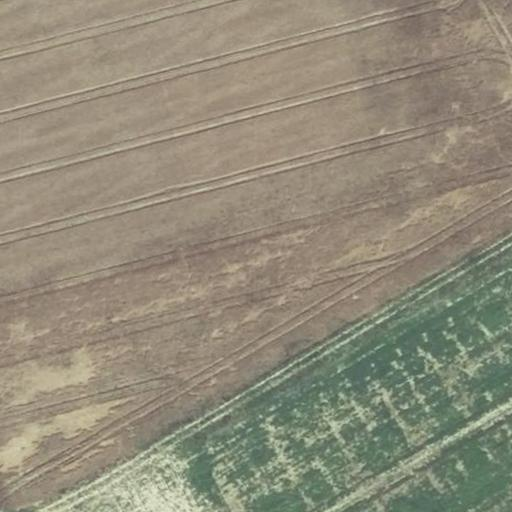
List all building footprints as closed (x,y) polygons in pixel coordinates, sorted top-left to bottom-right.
[(0,0),(0,15),(58,0),(0,0)] [(97,61),(166,43),(155,0),(148,0),(85,17),(97,61)] [(181,0),(185,34),(226,30),(222,0),(181,0)] [(278,0),(246,0),(249,17),(280,12),(278,0)] [(340,20),(308,30),(321,72),(353,62),(340,20)] [(0,40),(0,68),(4,84),(74,67),(63,24),(0,40)] [(254,43),(267,86),(299,77),(286,34),(254,43)] [(193,59),(203,101),(245,92),(235,50),(193,59)] [(103,81),(109,123),(180,112),(174,71),(103,81)] [(336,133),(368,128),(362,89),(330,94),(336,133)] [(10,106),(19,149),(90,135),(81,91),(10,106)] [(272,108),(285,151),(317,142),(304,99),(272,108)] [(220,164),(260,158),(254,116),(214,121),(220,164)] [(122,145),(127,186),(197,177),(191,135),(122,145)] [(378,155),(346,158),(351,200),(383,196),(378,155)] [(37,211),(107,199),(100,157),(30,169),(37,211)] [(291,175),(300,215),(332,208),(322,167),(291,175)] [(5,179),(0,179),(0,224),(16,221),(5,179)] [(239,232),(279,222),(269,180),(229,189),(239,232)] [(207,200),(136,211),(143,253),(214,242),(207,200)] [(55,277),(123,265),(116,224),(48,236),(55,277)] [(0,295),(33,288),(22,246),(0,251),(0,295)]
